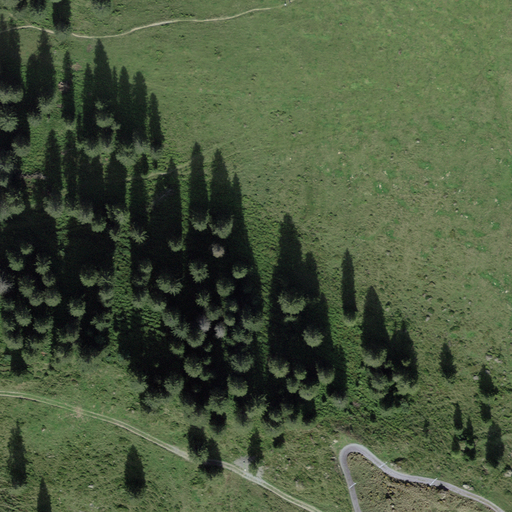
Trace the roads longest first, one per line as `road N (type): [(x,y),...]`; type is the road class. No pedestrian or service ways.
road 1 (track): [(499,511),(437,483),(388,472),(357,447),(343,453),(343,463),(359,511)]
road 2 (track): [(186,456),(126,424),(0,394)]
road 3 (track): [(186,456),(234,468),(313,511)]
